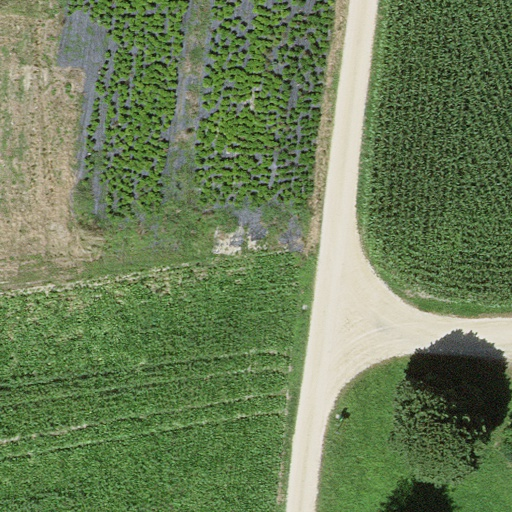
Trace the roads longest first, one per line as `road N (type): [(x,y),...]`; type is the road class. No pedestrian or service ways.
road 1 (track): [(301,511),(368,0)]
road 2 (track): [(324,325),(511,335)]
